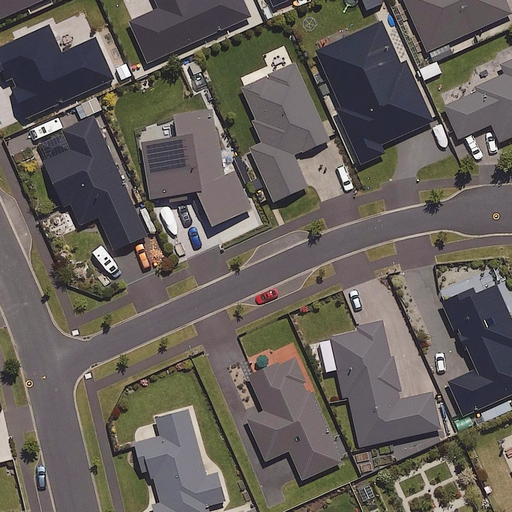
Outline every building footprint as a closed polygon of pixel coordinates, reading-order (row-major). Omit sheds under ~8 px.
[(384,7),(380,0),(363,0),(370,13),(384,7)] [(511,16),(511,14),(505,0),(404,0),(433,63),(476,43),(472,34),(511,16)] [(403,68),(383,24),(318,53),(341,106),(336,108),(362,167),(386,156),(382,148),(435,124),(408,65),(403,68)] [(511,140),(511,63),(503,68),(507,76),(476,91),(478,94),(446,109),(461,142),(493,127),(502,145),(511,140)] [(330,143),(296,67),(244,90),(258,122),(254,124),(264,146),(252,151),(276,205),(309,190),(295,159),(330,143)] [(225,180),(215,113),(177,119),(180,141),(143,147),(151,203),(198,196),(216,231),(253,212),(234,175),(225,180)] [(148,239),(95,118),(63,132),(72,152),(46,164),(66,210),(72,208),(81,228),(100,219),(115,254),(148,239)] [(511,319),(494,280),(475,289),(473,284),(443,298),(475,367),(449,379),(464,413),(511,391),(511,319)] [(402,397),(382,317),(355,324),(355,328),(318,337),(326,370),(336,368),(344,398),(348,397),(360,445),(441,425),(432,389),(402,397)] [(339,460),(292,355),(250,374),(263,404),(246,412),(266,457),(288,447),(302,477),(339,460)] [(206,474),(187,406),(155,414),(161,434),(133,441),(141,470),(151,467),(160,499),(152,502),(154,511),(208,511),(207,503),(225,498),(217,471),(206,474)]
